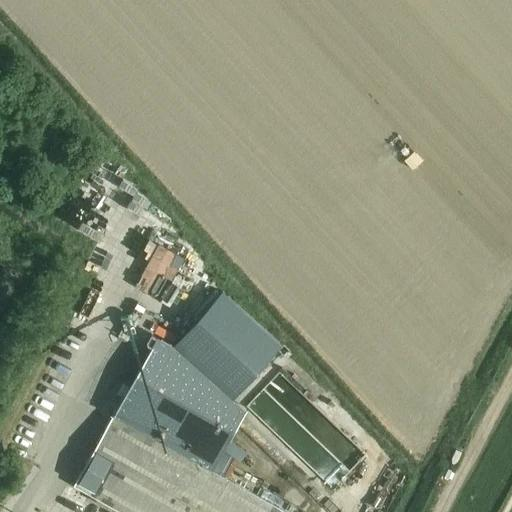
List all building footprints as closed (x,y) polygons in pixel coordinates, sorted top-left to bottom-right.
[(221,291),(172,345),(232,399),(281,344),(221,291)] [(245,409),(232,399),(172,345),(157,336),(112,415),(158,440),(170,419),(207,441),(195,461),(212,471),(245,409)] [(70,425),(86,434),(118,379),(102,370),(70,425)] [(284,511),(212,471),(195,461),(158,440),(112,415),(73,484),(122,511),(284,511)] [(158,440),(195,461),(207,441),(170,419),(158,440)]
